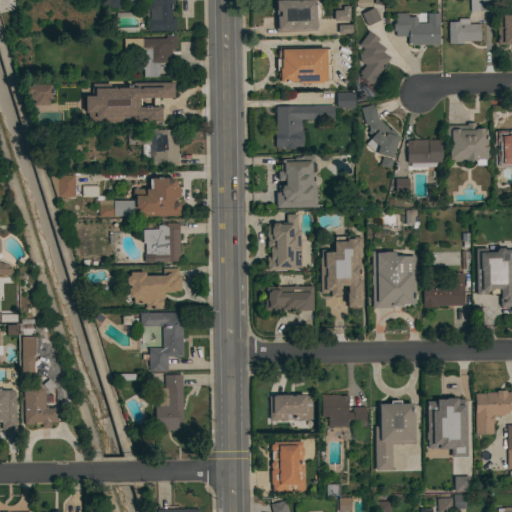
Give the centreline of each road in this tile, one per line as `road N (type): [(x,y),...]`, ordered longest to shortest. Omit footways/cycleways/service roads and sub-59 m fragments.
road 1 (tertiary): [(224,0),(234,511)]
road 2 (residential): [(511,349),(231,354)]
